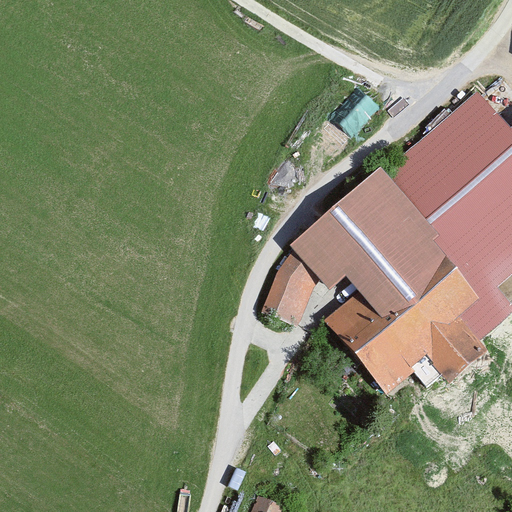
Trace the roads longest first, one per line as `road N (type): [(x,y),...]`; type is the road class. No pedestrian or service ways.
road 1 (unclassified): [(511,3),(464,69),(290,219),(250,291),(229,378),(229,449),(205,511)]
road 2 (track): [(237,0),(422,109)]
